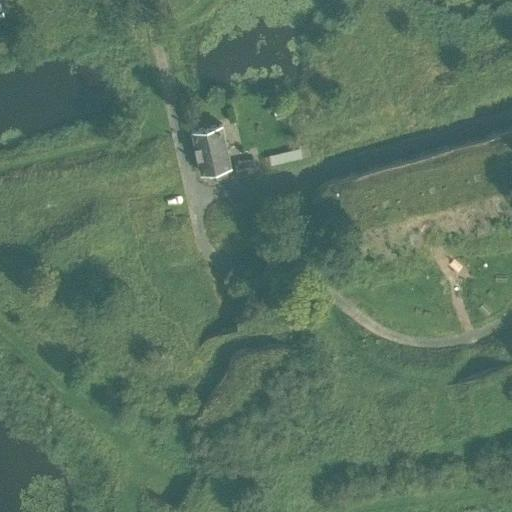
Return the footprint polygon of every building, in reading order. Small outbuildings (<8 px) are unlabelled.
[(228,175),(226,166),(231,165),(222,122),(192,128),(201,172),(215,168),(217,177),(228,175)] [(330,184),(332,183),(346,235),(406,218),(417,258),(444,251),(449,249),(450,249),(439,209),(511,188),(511,130),(331,181),(329,182),(327,183),(325,184),(323,185),(321,186),(320,187),(318,189),(317,190),(317,191),(316,192),(316,193),(316,194),(316,195),(316,196),(317,197),(318,196),(318,195),(317,194),(318,193),(318,192),(319,191),(320,190),(321,189),(322,188),(324,187),(326,186),(327,185),(330,184)] [(255,158),(235,162),(238,175),(257,171),(255,158)] [(76,233),(88,224),(89,223),(91,222),(93,222),(95,221),(98,222),(100,222),(102,223),(104,225),(106,224),(105,222),(102,219),(100,218),(98,217),(95,216),(92,216),(90,216),(87,217),(85,218),(26,257),(28,260),(46,253),(53,264),(83,244),(76,233)] [(249,386),(250,380),(250,379),(250,377),(250,375),(250,373),(303,363),(293,312),(243,321),(242,317),(242,313),(242,309),(242,307),(242,305),(242,303),(243,301),(244,299),(245,295),(247,293),(248,290),(247,289),(245,292),(243,294),(240,297),(239,300),(238,302),(236,304),(236,307),(235,309),(235,312),(234,314),(234,317),(235,320),(236,328),(220,331),(217,332),(214,333),(210,335),(209,336),(206,338),(203,341),(200,344),(198,346),(197,348),(196,351),(194,354),(202,356),(203,354),(206,351),(208,348),(211,346),(214,344),(216,343),(221,341),(224,340),(230,372),(225,427),(221,477),(204,478),(209,462),(207,460),(176,509),(152,494),(150,497),(162,511),(238,511),(248,401),(249,386)] [(450,387),(479,383),(489,412),(480,415),(488,437),(511,428),(511,413),(509,405),(506,407),(496,377),(511,367),(511,362),(450,384),(450,387)]
